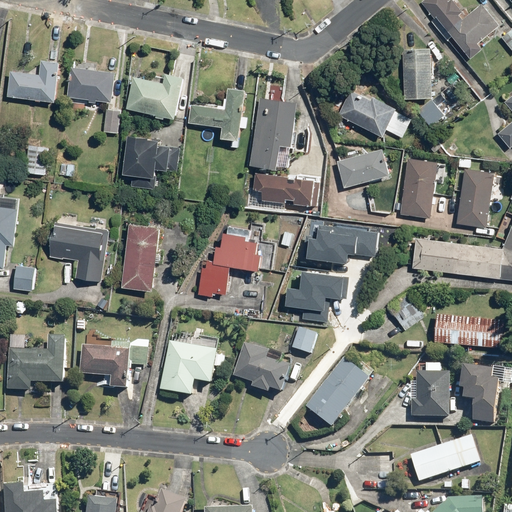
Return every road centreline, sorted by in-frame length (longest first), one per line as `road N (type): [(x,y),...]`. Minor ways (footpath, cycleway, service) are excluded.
road 1 (residential): [(51,0),(309,51),(373,0)]
road 2 (unknown): [(247,437),(387,288),(504,282)]
road 3 (residential): [(0,433),(79,431),(269,451)]
